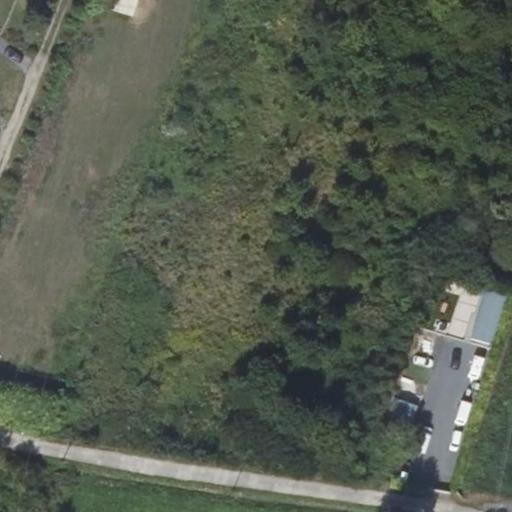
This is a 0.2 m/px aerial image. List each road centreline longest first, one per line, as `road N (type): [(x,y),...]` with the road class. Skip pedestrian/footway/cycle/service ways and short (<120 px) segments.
road 1 (residential): [(0,439),(60,458),(447,511)]
road 2 (residential): [(0,159),(63,0)]
